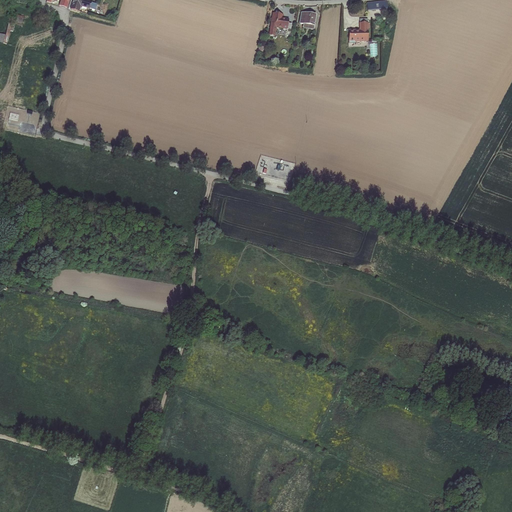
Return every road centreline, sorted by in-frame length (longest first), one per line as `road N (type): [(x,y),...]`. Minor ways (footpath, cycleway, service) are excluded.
road 1 (unclassified): [(40,4),(65,21),(44,119),(53,135),(300,196),(511,272)]
road 2 (unclassified): [(385,0),(263,0)]
